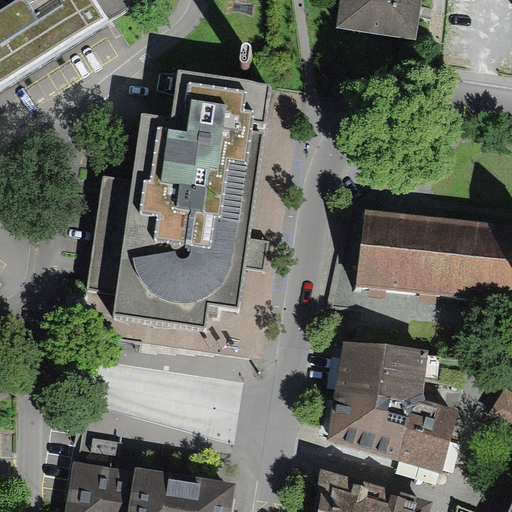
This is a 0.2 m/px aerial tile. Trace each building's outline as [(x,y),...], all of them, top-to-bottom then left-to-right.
[(0,0),(0,95),(11,89),(108,26),(106,23),(90,0),(0,0)] [(341,0),(337,33),(417,45),(423,0),(341,0)] [(91,270),(88,292),(117,296),(113,323),(165,329),(207,335),(209,318),(217,319),(218,312),(242,315),(248,271),(265,273),(268,243),(251,241),(265,132),(271,92),(271,88),(176,75),(170,122),(139,118),(132,173),(131,181),(102,177),(102,181),(91,270)] [(511,233),(365,215),(355,292),(511,311),(511,233)] [(124,344),(111,343),(110,350),(123,352),(124,344)] [(343,373),(339,395),(431,409),(426,400),(427,381),(462,389),(465,376),(465,363),(345,350),(343,373)] [(465,363),(465,376),(501,371),(503,361),(465,363)] [(511,387),(510,388),(490,419),(511,428),(511,387)] [(411,424),(431,409),(339,395),(330,438),(327,448),(362,457),(400,468),(411,424)] [(444,413),(431,409),(411,424),(400,468),(432,477),(444,481),(460,418),(444,413)] [(490,464),(479,460),(470,483),(482,487),(490,464)] [(233,511),(236,494),(159,480),(103,472),(75,468),(68,511),(233,511)] [(367,499),(330,491),(325,511),(429,511),(430,510),(395,505),(367,499)]
